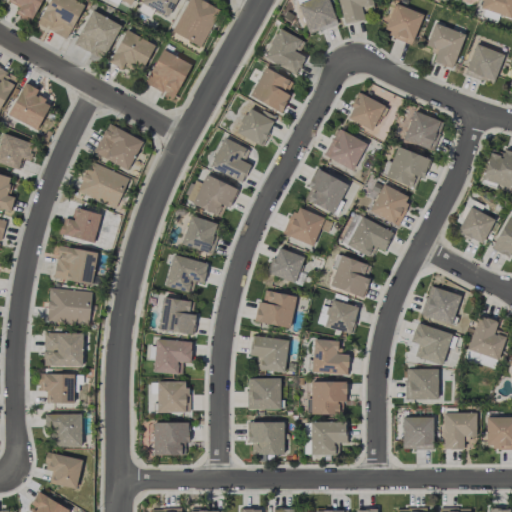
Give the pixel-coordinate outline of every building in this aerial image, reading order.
[(41,0),(7,0),(7,1),(18,7),(14,14),(29,22),(41,0)] [(82,2),(77,0),(48,0),(37,25),(67,38),(82,2)] [(142,0),(141,4),(167,16),(175,0),(142,0)] [(218,7),(200,0),(185,0),(172,34),(202,46),(218,7)] [(308,35),(337,23),(327,0),(307,0),(296,4),(308,35)] [(364,19),(362,11),(373,8),(371,0),(337,0),(344,24),(364,19)] [(510,18),(511,9),(511,0),(481,0),(479,7),(510,18)] [(422,14),(394,3),(382,33),(411,44),(422,14)] [(73,44),(102,59),(120,24),(90,10),(73,44)] [(464,34),(433,22),(424,45),(436,50),(431,61),(451,69),(464,34)] [(298,53),(304,41),(277,28),(263,59),(295,74),(304,56),(298,53)] [(124,62),(140,71),(154,45),(125,30),(108,62),(121,69),(124,62)] [(463,74),(492,84),(503,54),(474,43),(463,74)] [(144,83),(172,98),(190,64),(161,49),(144,83)] [(248,96),(278,111),(293,82),(263,67),(248,96)] [(0,106),(16,77),(0,68),(0,106)] [(37,129),(49,102),(34,96),(37,88),(22,82),(7,116),(37,129)] [(345,116),(370,131),(384,106),(358,92),(345,116)] [(262,145),(274,116),(263,111),(262,114),(247,108),(236,134),(262,145)] [(439,121),(412,110),(401,139),(429,150),(431,145),(430,145),(439,121)] [(93,155),(129,169),(141,138),(105,124),(93,155)] [(323,155),(351,170),(365,143),(337,128),(323,155)] [(0,163),(17,169),(21,158),(28,160),(34,144),(2,133),(0,139),(0,163)] [(245,147),(222,137),(209,168),(241,182),(249,164),(239,160),(245,147)] [(428,160),(396,146),(384,176),(413,188),(418,177),(421,178),(428,160)] [(511,152),(503,150),(502,153),(489,149),(481,180),(511,188),(511,152)] [(115,207),(127,178),(89,161),(76,191),(115,207)] [(302,200),(334,213),(346,182),(314,169),(302,200)] [(219,216),(224,206),(228,207),(236,188),(201,173),(187,202),(219,216)] [(5,194),(10,177),(0,174),(0,208),(9,211),(13,197),(5,194)] [(380,184),(368,212),(397,225),(409,196),(380,184)] [(312,246),(323,217),(293,206),(283,235),(312,246)] [(483,243),(493,216),(467,207),(457,234),(483,243)] [(99,213),(73,208),(70,219),(61,217),(58,235),(93,242),(99,213)] [(209,253),(217,223),(189,215),(180,245),(209,253)] [(345,246),(370,258),(375,247),(383,250),(392,231),(359,216),(345,246)] [(511,254),(511,219),(506,216),(490,248),(508,257),(510,253),(511,254)] [(52,277),(90,284),(96,252),(58,245),(52,277)] [(294,282),(302,256),(276,247),(268,274),(294,282)] [(207,263),(172,254),(163,285),(190,293),(194,281),(201,283),(207,263)] [(329,287),(362,296),(367,278),(362,276),(366,263),(338,255),(329,287)] [(460,295),(428,285),(420,314),(451,323),(460,295)] [(88,324),(90,290),(47,288),(46,322),(88,324)] [(295,296),(264,290),(261,301),(258,300),(253,321),(288,328),(295,296)] [(189,301),(162,297),(159,330),(192,334),(194,314),(188,313),(189,301)] [(357,306),(330,299),(328,308),(321,306),(316,324),(350,333),(357,306)] [(466,349),(497,359),(506,333),(495,329),(497,321),(477,315),(466,349)] [(443,364),(450,331),(414,324),(411,341),(417,342),(414,358),(443,364)] [(82,333),(43,332),(43,365),(81,366),(82,333)] [(282,373),(288,340),(252,334),(248,355),(258,356),(257,368),(282,373)] [(153,372),(176,373),(177,361),(189,362),(190,341),(154,339),(153,372)] [(337,340),(312,339),(310,372),(346,374),(347,352),(336,352),(337,340)] [(405,399),(436,399),(437,369),(405,368),(405,399)] [(72,403),(73,374),(39,373),(38,391),(45,391),(45,403),(72,403)] [(279,378),(246,378),(247,409),(279,409),(279,378)] [(186,412),(187,381),(156,381),(156,412),(186,412)] [(310,414),(337,414),(337,401),(345,401),(345,381),(310,381),(310,414)] [(475,439),(475,412),(441,412),(442,449),(463,448),(462,439),(475,439)] [(80,414),(44,413),(43,429),(53,429),(53,446),(80,446),(80,414)] [(401,417),(401,449),(432,449),(432,416),(401,417)] [(511,416),(484,417),(484,448),(511,448),(511,416)] [(251,455),(283,454),(282,421),(247,422),(247,443),(251,443),(251,455)] [(344,421),(309,421),(309,454),(333,454),(333,443),(344,443),(344,421)] [(187,422),(152,422),(152,456),(181,455),(180,442),(187,442),(187,422)] [(81,460),(47,451),(43,469),(52,471),(49,483),(74,489),(81,460)] [(66,511),(68,509),(37,492),(27,509),(31,511),(66,511)]
